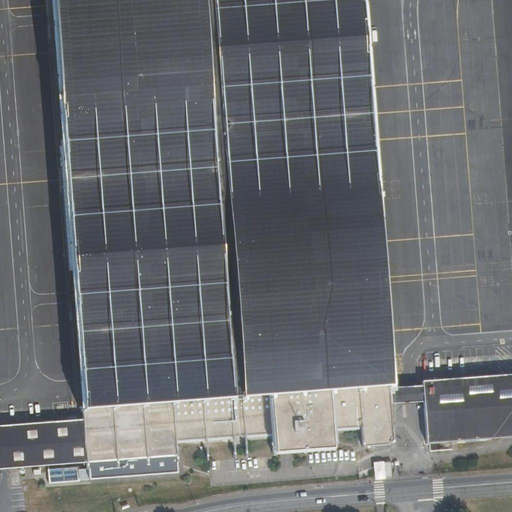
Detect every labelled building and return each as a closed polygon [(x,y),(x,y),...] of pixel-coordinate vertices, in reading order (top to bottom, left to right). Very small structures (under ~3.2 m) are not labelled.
[(48,0),(78,392),(79,408),(82,408),(270,394),(328,390),(389,385),(360,0),(48,0)] [(511,436),(511,374),(421,381),(426,443),(511,436)] [(82,408),(83,419),(86,463),(87,480),(177,473),(176,462),(178,462),(176,441),(273,434),(274,452),(333,448),(331,429),(361,427),(362,448),(394,445),(389,385),(328,390),(270,394),(82,408)] [(0,469),(86,463),(83,419),(0,425),(0,469)] [(394,460),(372,461),(373,478),(394,477),(394,460)]
